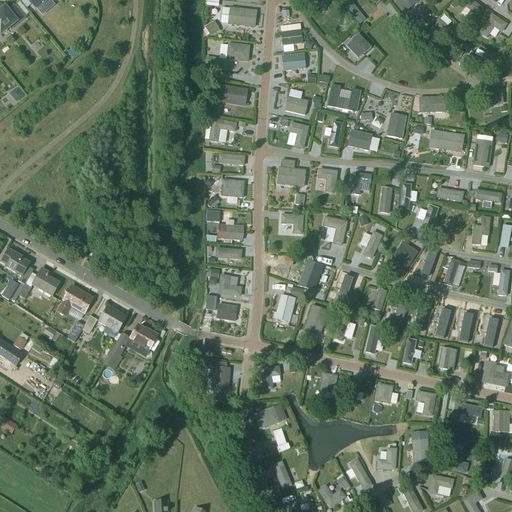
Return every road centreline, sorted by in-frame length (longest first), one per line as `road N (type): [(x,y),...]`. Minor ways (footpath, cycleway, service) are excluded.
road 1 (unclassified): [(272,0),(250,346)]
road 2 (unclassified): [(511,399),(250,346)]
road 3 (residential): [(198,334),(0,224)]
road 4 (unclassified): [(250,346),(245,422),(255,469),(280,511)]
